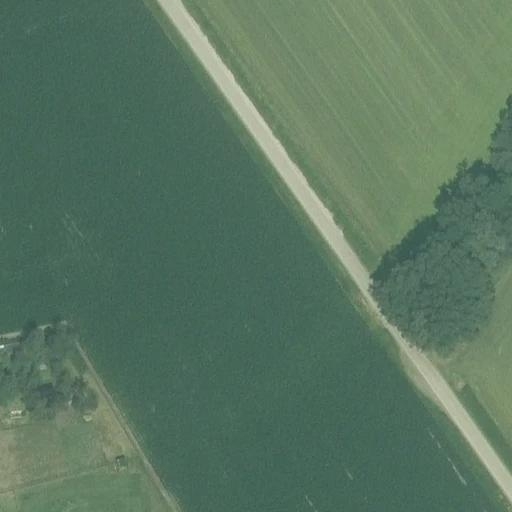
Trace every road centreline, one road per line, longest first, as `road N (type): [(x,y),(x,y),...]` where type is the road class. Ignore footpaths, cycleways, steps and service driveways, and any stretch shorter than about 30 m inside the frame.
road 1 (unclassified): [(511,490),(165,0)]
road 2 (unknown): [(408,344),(511,206)]
